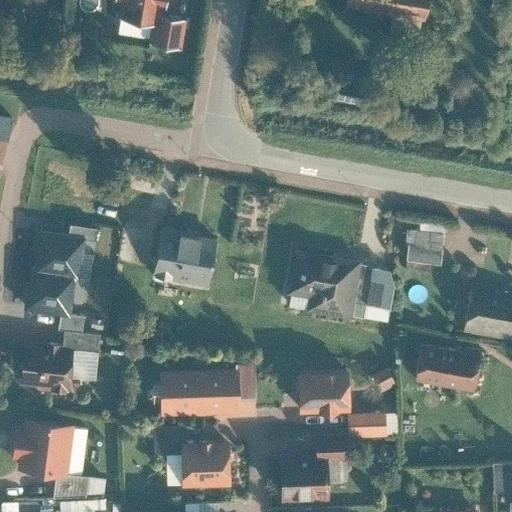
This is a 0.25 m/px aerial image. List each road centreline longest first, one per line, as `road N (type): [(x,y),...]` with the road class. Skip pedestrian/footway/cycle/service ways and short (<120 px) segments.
road 1 (residential): [(222,137),(183,143),(50,118),(26,125),(0,241)]
road 2 (residential): [(511,201),(253,155),(222,137)]
road 3 (residential): [(222,137),(218,105),(234,0)]
